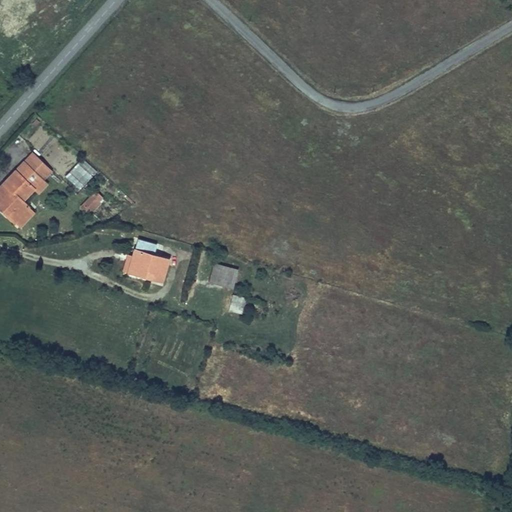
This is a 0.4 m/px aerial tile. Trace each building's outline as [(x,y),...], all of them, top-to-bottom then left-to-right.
[(51,170),(33,153),(24,162),(42,179),(51,170)] [(64,175),(78,190),(96,172),(82,158),(64,175)] [(22,200),(34,187),(42,180),(42,179),(24,162),(4,183),(8,187),(0,195),(0,207),(3,210),(5,207),(10,212),(7,215),(14,221),(28,206),(22,200)] [(39,192),(47,184),(42,180),(34,187),(39,192)] [(90,210),(102,198),(96,192),(84,204),(90,210)] [(90,210),(84,204),(81,207),(87,213),(90,210)] [(20,227),(34,212),(28,206),(14,221),(20,227)] [(110,229),(100,263),(135,272),(141,251),(124,247),(129,234),(110,229)] [(185,254),(180,273),(205,280),(211,261),(185,254)] [(213,263),(208,283),(233,288),(238,268),(213,263)] [(83,294),(81,303),(99,307),(101,299),(83,294)] [(232,294),(228,310),(243,315),(248,298),(232,294)]
